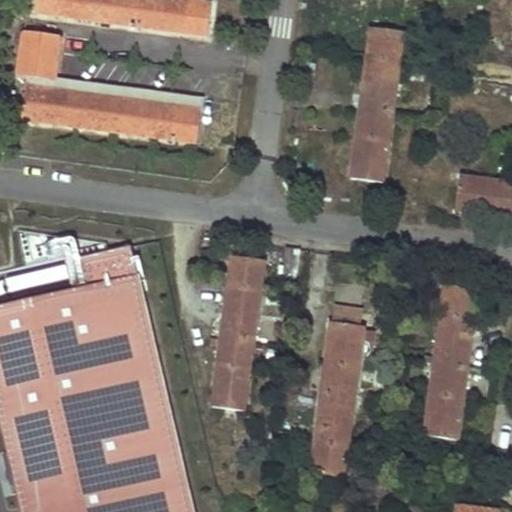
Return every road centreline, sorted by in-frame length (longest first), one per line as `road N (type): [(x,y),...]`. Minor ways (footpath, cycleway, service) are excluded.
road 1 (unknown): [(184,205),(186,302),(210,415),(236,464)]
road 2 (residential): [(0,179),(256,215)]
road 3 (residential): [(256,215),(511,253)]
road 4 (residential): [(256,215),(284,0)]
